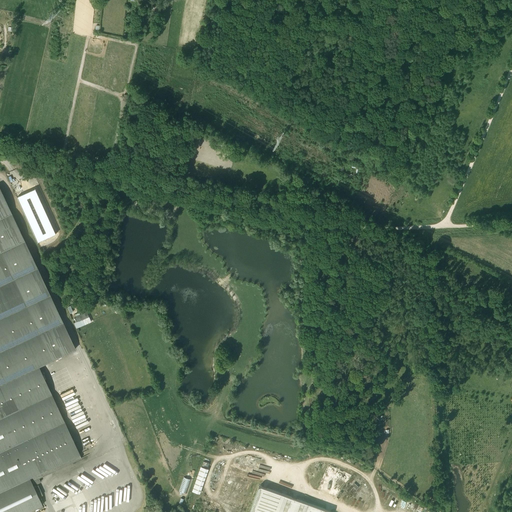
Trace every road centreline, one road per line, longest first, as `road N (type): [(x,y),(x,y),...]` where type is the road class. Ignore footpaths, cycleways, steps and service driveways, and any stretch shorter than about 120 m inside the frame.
road 1 (track): [(443,227),(349,225),(14,147)]
road 2 (track): [(428,227),(445,511)]
road 3 (track): [(122,172),(108,185),(82,289),(65,283),(61,248),(101,200)]
road 4 (track): [(511,66),(443,227)]
